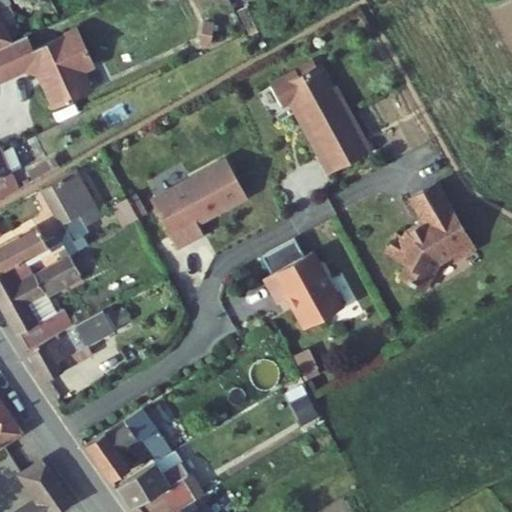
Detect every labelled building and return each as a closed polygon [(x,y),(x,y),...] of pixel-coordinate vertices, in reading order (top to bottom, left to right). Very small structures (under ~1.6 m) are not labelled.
[(0,57),(20,49),(0,7),(0,57)] [(20,49),(0,57),(0,80),(23,70),(40,76),(56,112),(93,95),(83,72),(96,66),(79,29),(34,49),(28,35),(20,49)] [(332,90),(319,68),(297,80),(294,75),(270,89),(282,110),(289,106),(297,120),(303,117),(309,127),(307,129),(319,149),(315,151),(329,177),(372,153),(335,88),(332,90)] [(8,154),(2,148),(0,148),(0,205),(26,192),(17,174),(28,168),(19,149),(8,154)] [(65,157),(36,173),(42,183),(70,168),(65,157)] [(200,228),(201,230),(251,202),(229,165),(154,207),(180,252),(196,243),(190,233),(200,228)] [(103,221),(78,174),(40,196),(59,231),(61,229),(64,235),(56,240),(59,245),(103,221)] [(473,248),(438,185),(412,200),(425,224),(398,239),(396,247),(389,245),(384,264),(407,271),(403,285),(429,292),(437,262),(452,254),(454,258),(473,248)] [(138,200),(129,205),(134,214),(143,209),(138,200)] [(113,214),(122,231),(138,223),(134,214),(129,205),(113,214)] [(134,214),(138,223),(148,217),(143,209),(134,214)] [(40,226),(0,247),(0,277),(8,272),(17,289),(31,281),(25,269),(61,249),(59,245),(56,240),(49,244),(40,226)] [(190,233),(196,243),(205,238),(201,230),(200,228),(190,233)] [(315,259),(266,285),(280,311),(291,304),(297,314),(295,316),(306,336),(346,315),(315,259)] [(17,289),(8,272),(0,277),(0,304),(28,353),(72,330),(63,315),(57,319),(44,297),(78,279),(68,261),(31,281),(17,289)] [(104,313),(72,330),(28,353),(47,384),(86,363),(78,347),(90,341),(86,333),(108,322),(104,313)] [(307,352),(296,356),(304,379),(316,375),(307,352)] [(283,434),(318,417),(304,385),(268,402),(283,434)] [(171,397),(87,452),(110,486),(128,474),(119,460),(143,444),(160,433),(150,420),(175,404),(171,397)] [(0,413),(0,449),(16,439),(0,413)] [(177,460),(160,433),(143,444),(160,470),(173,462),(177,460)] [(160,470),(116,495),(128,511),(188,511),(198,506),(173,462),(160,470)] [(44,464),(23,476),(38,496),(12,511),(56,511),(72,503),(44,464)]
